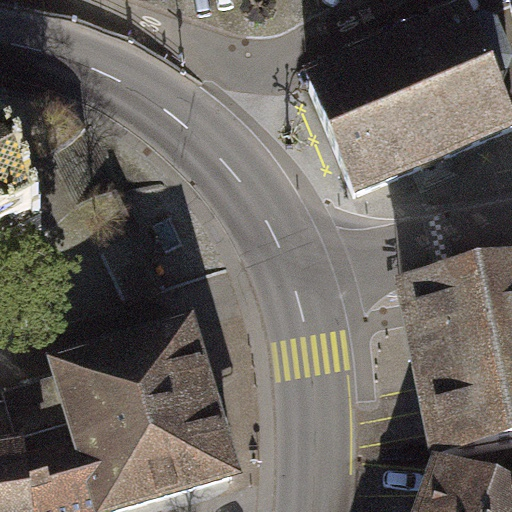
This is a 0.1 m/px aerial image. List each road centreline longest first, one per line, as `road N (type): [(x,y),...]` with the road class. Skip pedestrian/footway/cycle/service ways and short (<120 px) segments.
road 1 (unknown): [(294,275),(0,378)]
road 2 (residential): [(398,0),(181,117)]
road 3 (tertiary): [(294,275),(314,358),(315,511)]
road 4 (tertiary): [(511,232),(294,275)]
road 5 (tertiary): [(0,41),(104,71),(181,117)]
road 6 (tertiary): [(181,117),(270,223),(294,275)]
